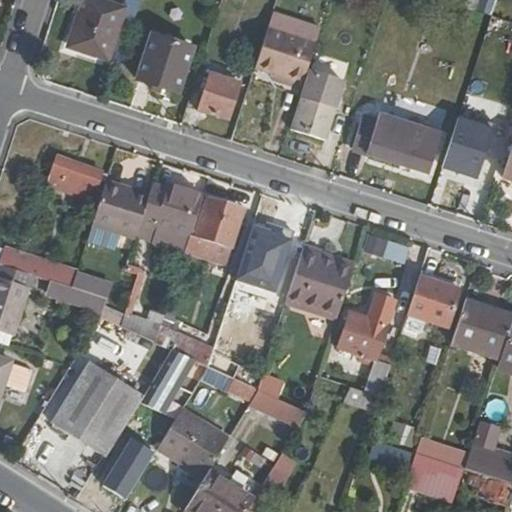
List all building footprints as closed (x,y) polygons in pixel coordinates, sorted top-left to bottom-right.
[(123,0),(89,0),(72,48),(111,61),(131,2),(123,0)] [(355,3),(344,34),(358,38),(369,8),(355,3)] [(271,28),(257,69),(275,76),(288,80),(286,85),(301,90),(317,45),(271,28)] [(152,35),(138,81),(180,94),(194,49),(152,35)] [(313,71),(293,127),(325,138),(345,81),(313,71)] [(209,74),(198,108),(228,118),(239,84),(209,74)] [(275,76),(273,81),(286,85),(288,80),(275,76)] [(366,110),(354,148),(368,152),(367,154),(412,169),(414,164),(431,169),(438,146),(422,141),(425,130),(366,110)] [(494,129),(460,117),(443,168),(477,180),(494,129)] [(425,130),(422,141),(438,146),(442,135),(425,130)] [(61,158),(52,186),(103,203),(110,181),(112,175),(61,158)] [(414,164),(412,169),(429,174),(431,169),(414,164)] [(103,203),(95,225),(137,239),(142,223),(152,195),(110,181),(103,203)] [(152,195),(142,223),(189,239),(202,196),(169,185),(168,190),(155,186),(152,195)] [(206,195),(190,245),(202,249),(204,240),(231,249),(244,207),(206,195)] [(263,216),(252,252),(287,264),(299,227),(263,216)] [(367,234),(363,251),(380,256),(385,239),(367,234)] [(382,240),(378,255),(404,263),(408,247),(382,240)] [(1,263),(34,274),(55,281),(75,288),(79,272),(7,248),(1,263)] [(302,251),(288,300),(339,316),(351,273),(318,263),(320,256),(302,251)] [(318,263),(351,273),(353,266),(320,256),(318,263)] [(281,279),(286,268),(263,260),(259,271),(281,279)] [(1,263),(0,266),(0,330),(7,333),(13,335),(34,274),(1,263)] [(79,272),(75,288),(107,299),(111,283),(79,272)] [(418,275),(406,313),(447,326),(459,289),(418,275)] [(55,281),(50,296),(103,313),(104,310),(107,299),(75,288),(55,281)] [(349,313),(337,348),(374,360),(393,301),(373,296),(366,319),(349,313)] [(463,301),(449,346),(497,362),(511,319),(511,316),(463,301)] [(102,318),(121,327),(124,319),(104,310),(103,313),(102,318)] [(93,332),(122,346),(130,331),(121,327),(102,318),(93,332)] [(130,331),(156,343),(158,335),(124,319),(121,327),(130,331)] [(511,319),(497,362),(497,364),(511,368),(511,319)] [(158,335),(156,343),(175,351),(182,336),(161,326),(158,335)] [(175,351),(146,405),(162,414),(192,359),(175,351)] [(71,367),(40,416),(104,456),(142,395),(78,355),(71,367)] [(0,358),(0,393),(3,385),(10,364),(11,363),(0,358)] [(374,360),(364,394),(380,399),(390,365),(374,360)] [(225,362),(221,373),(235,379),(240,368),(225,362)] [(32,372),(10,364),(3,385),(25,392),(32,372)] [(351,389),(345,403),(375,414),(380,399),(364,394),(351,389)] [(182,410),(156,451),(203,480),(213,464),(229,439),(182,410)] [(478,420),(465,470),(484,474),(479,495),(507,502),(511,483),(511,452),(495,448),(500,426),(478,420)] [(440,444),(435,460),(464,469),(468,453),(440,444)] [(402,450),(394,476),(407,480),(415,454),(402,450)] [(415,454),(407,480),(405,486),(423,492),(428,474),(459,484),(464,469),(435,460),(415,454)] [(203,480),(186,509),(190,511),(247,511),(256,499),(229,483),(233,476),(213,464),(203,480)]
